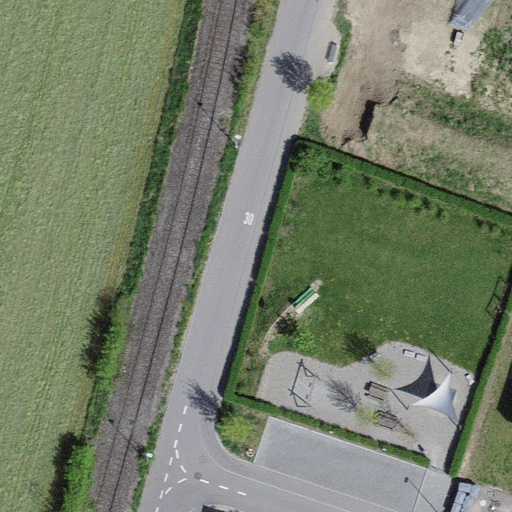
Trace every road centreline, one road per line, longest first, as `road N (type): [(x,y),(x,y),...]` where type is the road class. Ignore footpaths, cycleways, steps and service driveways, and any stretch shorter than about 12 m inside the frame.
road 1 (residential): [(168,469),(300,0)]
road 2 (residential): [(300,511),(168,469)]
